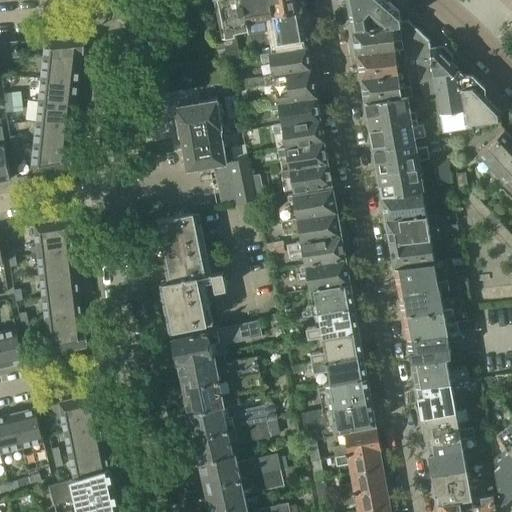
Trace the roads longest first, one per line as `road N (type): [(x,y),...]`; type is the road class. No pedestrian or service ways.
road 1 (residential): [(324,0),(415,511)]
road 2 (residential): [(150,12),(130,64),(117,183)]
road 3 (residential): [(117,183),(129,358)]
road 4 (residential): [(129,358),(163,511)]
road 5 (residential): [(150,12),(0,18)]
road 6 (residential): [(0,390),(129,358)]
